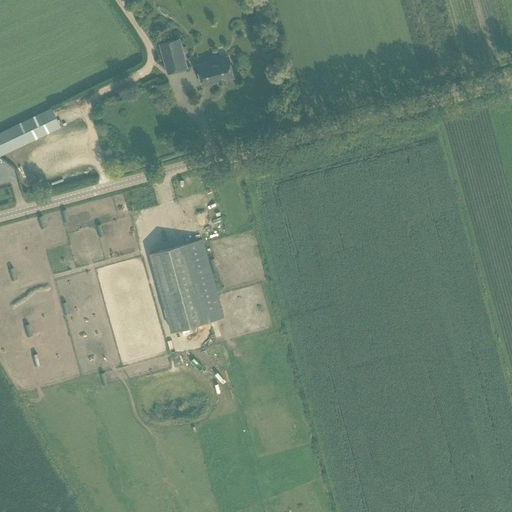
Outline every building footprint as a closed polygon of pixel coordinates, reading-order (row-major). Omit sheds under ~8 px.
[(159,44),(167,74),(188,68),(179,38),(159,44)] [(234,77),(231,67),(229,59),(229,60),(229,61),(221,63),(220,62),(212,64),(211,61),(197,65),(200,76),(202,86),(218,81),(219,83),(226,82),(225,80),(234,77)] [(56,118),(52,107),(0,132),(0,155),(0,156),(61,127),(56,118)] [(166,214),(151,214),(152,224),(167,224),(166,214)] [(225,228),(233,227),(231,217),(223,218),(225,228)] [(223,317),(202,239),(150,253),(172,331),(223,317)]
